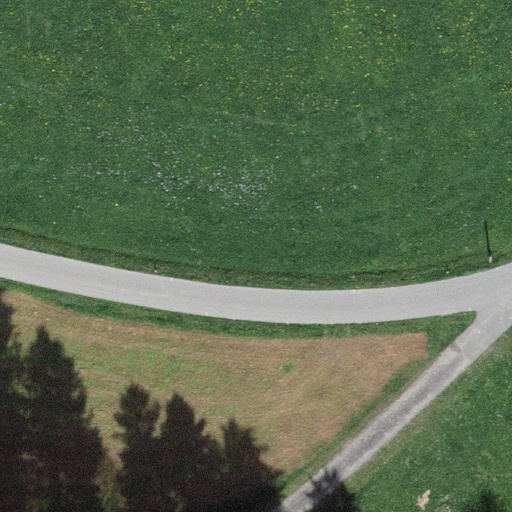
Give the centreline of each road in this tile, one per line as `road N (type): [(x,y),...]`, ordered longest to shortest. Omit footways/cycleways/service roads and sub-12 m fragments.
road 1 (track): [(0,261),(128,288),(325,308),(390,306),(511,280)]
road 2 (track): [(511,297),(286,511)]
